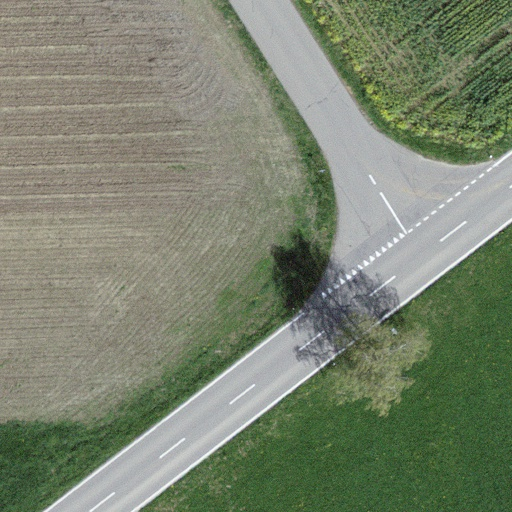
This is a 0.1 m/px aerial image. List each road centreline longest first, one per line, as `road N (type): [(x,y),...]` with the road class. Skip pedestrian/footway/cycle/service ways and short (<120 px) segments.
road 1 (tertiary): [(78,511),(418,248)]
road 2 (unclassified): [(258,0),(418,248)]
